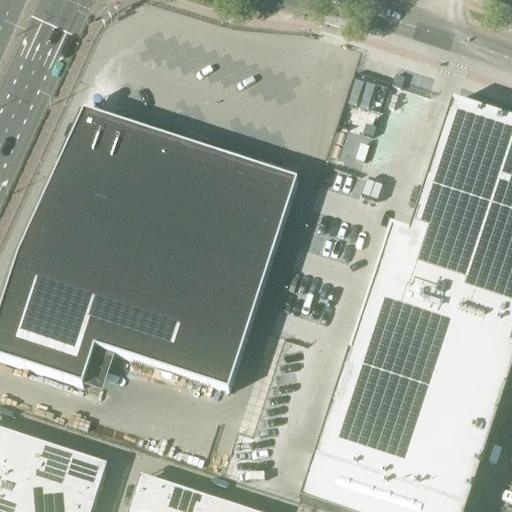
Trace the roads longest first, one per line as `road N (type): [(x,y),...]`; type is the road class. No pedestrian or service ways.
road 1 (tertiary): [(511,60),(315,0)]
road 2 (primary): [(0,148),(66,0)]
